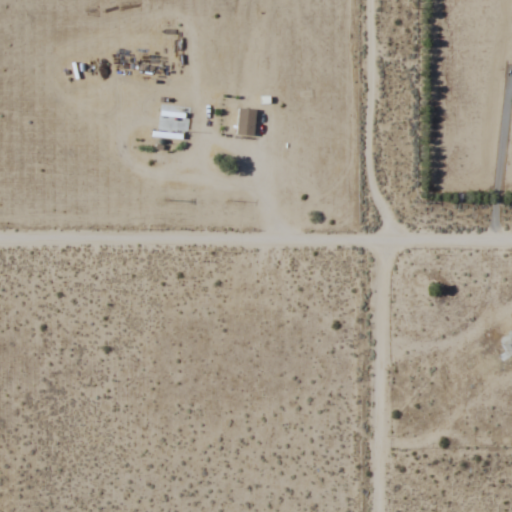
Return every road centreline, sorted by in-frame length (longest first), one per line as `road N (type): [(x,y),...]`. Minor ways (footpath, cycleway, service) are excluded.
road 1 (residential): [(0,241),(511,245)]
road 2 (residential): [(387,244),(378,288),(378,511)]
road 3 (residential): [(387,244),(386,215),(370,183),(369,97)]
